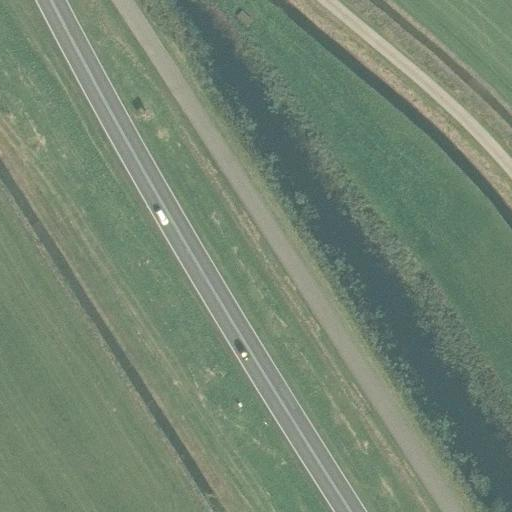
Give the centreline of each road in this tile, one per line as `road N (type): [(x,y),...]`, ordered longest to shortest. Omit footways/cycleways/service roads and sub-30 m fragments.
road 1 (unclassified): [(450,511),(120,0)]
road 2 (trunk): [(349,511),(196,264),(49,0)]
road 3 (unclassified): [(321,0),(511,171)]
